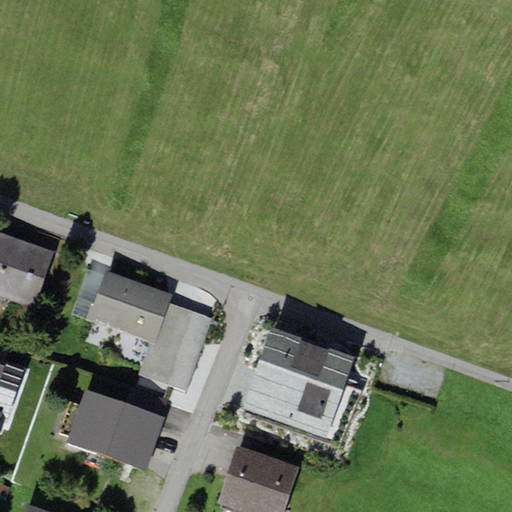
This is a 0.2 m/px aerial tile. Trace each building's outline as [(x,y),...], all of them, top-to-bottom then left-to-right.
[(53,252),(0,233),(0,297),(33,309),(53,252)] [(72,313),(89,319),(105,276),(88,270),(72,313)] [(89,319),(150,341),(138,376),(186,392),(211,319),(169,304),(172,294),(106,271),(105,276),(89,319)] [(354,358),(270,327),(240,408),(323,439),(354,358)] [(0,435),(2,436),(23,371),(0,362),(0,435)] [(164,418),(85,389),(65,440),(144,470),(164,418)] [(283,511),(299,467),(237,446),(217,504),(240,511),(283,511)]
